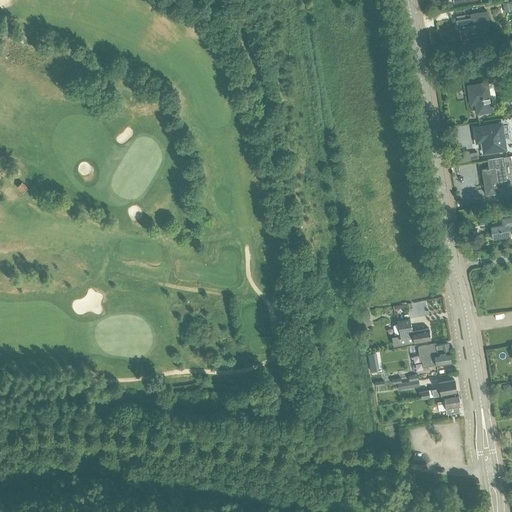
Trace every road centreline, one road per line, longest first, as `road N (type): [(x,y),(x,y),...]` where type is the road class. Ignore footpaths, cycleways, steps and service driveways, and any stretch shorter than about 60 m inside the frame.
road 1 (track): [(0,487),(87,472),(103,406),(114,400),(310,410),(322,401),(253,34),(224,0)]
road 2 (residential): [(483,473),(100,427),(0,434)]
road 3 (secondary): [(478,392),(409,0)]
